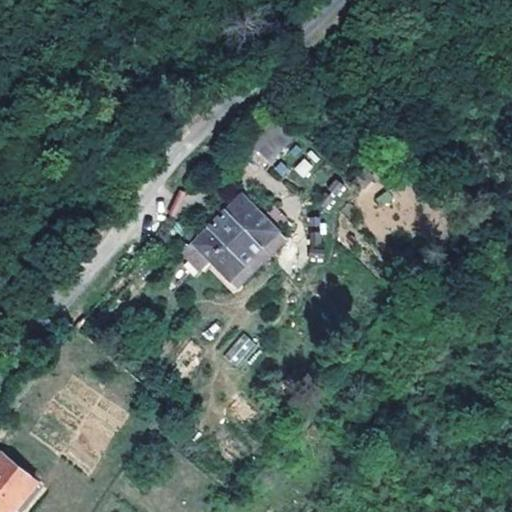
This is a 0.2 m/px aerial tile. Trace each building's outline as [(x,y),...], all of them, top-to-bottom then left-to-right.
[(259,144),(278,126),(270,117),(251,135),(259,144)] [(259,144),(251,135),(238,148),(246,156),(259,144)] [(233,272),(281,222),(245,186),(196,235),(215,253),(233,272)] [(184,223),(195,212),(186,203),(175,214),(184,223)] [(184,223),(175,214),(160,227),(154,222),(142,237),(155,251),(184,223)] [(281,222),(233,272),(247,286),(297,237),(281,222)] [(200,268),(215,253),(196,235),(182,250),(200,268)] [(248,369),(260,342),(237,333),(226,360),(248,369)] [(4,450),(0,455),(0,511),(13,511),(40,477),(4,450)]
